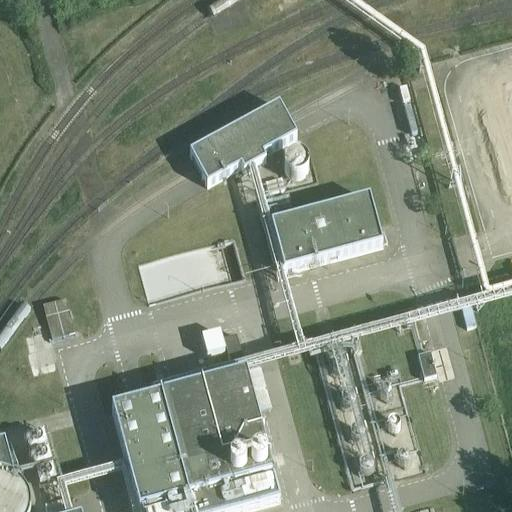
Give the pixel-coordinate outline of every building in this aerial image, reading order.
[(249,173),(265,164),(262,159),(296,141),(285,121),(279,109),(189,158),(196,171),(206,190),(240,171),(243,177),(249,173)] [(303,178),(303,171),(300,166),(295,163),(289,162),(284,165),(280,169),(279,175),(281,181),(286,185),(292,186),(299,183),(303,178)] [(261,190),(264,202),(281,197),(278,185),(261,190)] [(289,197),(265,203),(268,212),(291,206),(289,197)] [(283,277),(381,250),(368,204),(270,231),(283,277)] [(51,343),(74,337),(65,302),(42,308),(51,343)] [(470,305),(461,308),(467,331),(476,329),(470,305)] [(236,339),(223,342),(230,366),(242,363),(236,339)] [(430,356),(418,359),(424,382),(436,380),(430,356)] [(137,511),(252,511),(279,505),(245,378),(154,402),(111,414),(137,511)] [(38,489),(56,484),(43,435),(25,440),(38,489)] [(4,444),(0,444),(0,474),(14,478),(4,444)] [(29,511),(30,507),(28,496),(22,487),(14,480),(14,478),(0,474),(0,511),(29,511)] [(69,501),(46,507),(47,511),(66,511),(72,511),(69,501)]
